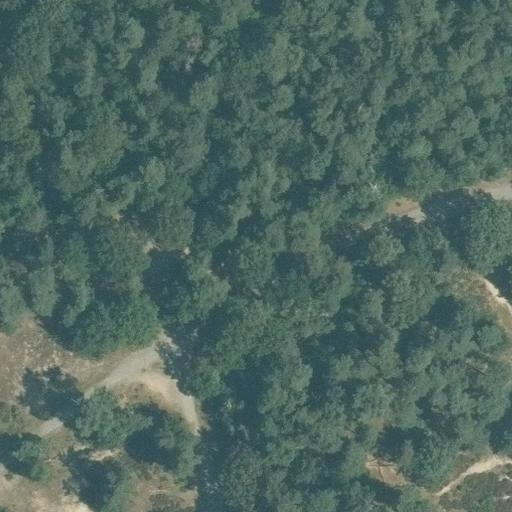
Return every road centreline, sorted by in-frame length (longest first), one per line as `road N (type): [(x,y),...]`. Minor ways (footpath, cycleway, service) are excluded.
road 1 (track): [(175,337),(274,276),(436,209),(511,187)]
road 2 (track): [(151,206),(92,0)]
road 3 (track): [(0,459),(175,337)]
road 4 (track): [(220,511),(175,337)]
road 5 (track): [(0,242),(151,206)]
